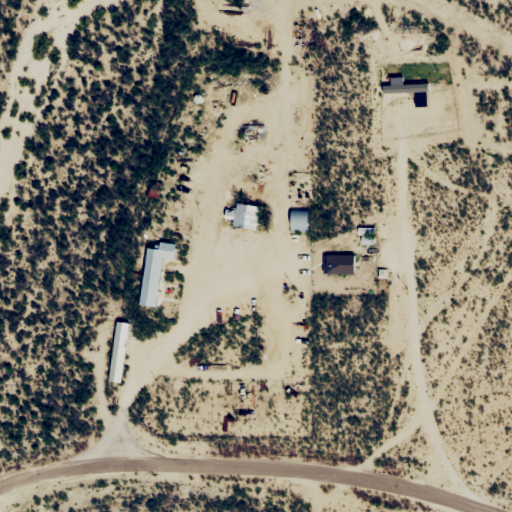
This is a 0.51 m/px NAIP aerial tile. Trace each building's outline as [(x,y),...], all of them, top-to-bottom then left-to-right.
[(254,228),(258,205),(235,201),(231,224),(254,228)] [(289,230),(307,230),(307,208),(289,208),(289,230)] [(146,246),(138,303),(155,306),(161,256),(173,258),(175,242),(156,240),(155,247),(146,246)] [(353,272),(353,253),(323,253),(323,272),(353,272)] [(127,321),(115,320),(108,381),(120,383),(127,321)]
